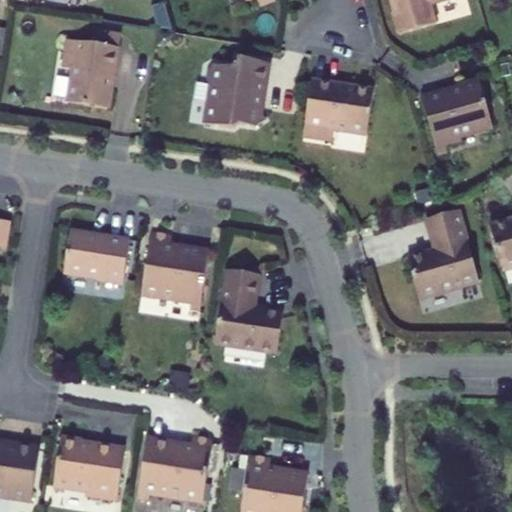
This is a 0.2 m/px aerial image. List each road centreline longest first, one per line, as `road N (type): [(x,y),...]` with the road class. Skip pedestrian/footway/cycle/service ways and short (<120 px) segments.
road 1 (residential): [(41,166),(289,207),(314,243),(351,367)]
road 2 (residential): [(5,396),(41,166)]
road 3 (residential): [(511,364),(351,367)]
road 4 (residential): [(351,367),(366,511)]
